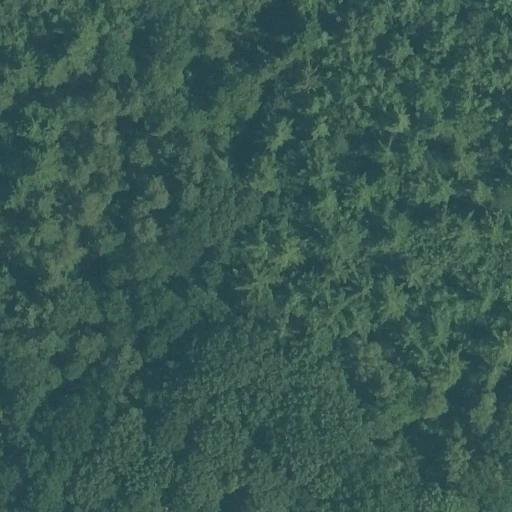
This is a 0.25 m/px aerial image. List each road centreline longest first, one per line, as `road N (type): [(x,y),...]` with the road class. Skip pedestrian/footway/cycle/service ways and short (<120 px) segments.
road 1 (track): [(284,0),(164,511)]
road 2 (track): [(132,0),(511,75)]
